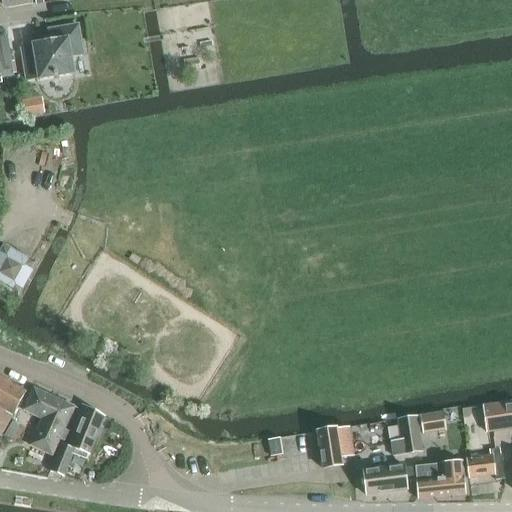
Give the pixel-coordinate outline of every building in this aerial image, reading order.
[(6,0),(8,9),(33,5),(31,0),(6,0)] [(33,47),(21,49),(27,81),(38,79),(39,80),(74,75),(71,58),(82,56),(78,26),(47,31),(49,43),(33,46),(33,47)] [(0,82),(1,82),(1,78),(14,76),(7,40),(0,40),(0,82)] [(42,101),(22,104),(24,116),(44,113),(42,101)] [(0,255),(0,288),(19,298),(36,266),(3,249),(0,255)] [(0,377),(0,437),(26,392),(0,377)] [(74,408),(33,389),(23,411),(41,420),(29,446),(52,456),(74,408)] [(511,401),(501,403),(503,411),(503,417),(505,431),(511,430),(511,401)] [(503,411),(501,403),(482,406),(486,434),(505,431),(503,417),(503,411)] [(104,417),(82,405),(66,446),(62,445),(51,472),(63,477),(74,450),(89,456),(104,417)] [(420,416),(420,417),(423,435),(446,431),(443,412),(420,416)] [(393,456),(422,452),(417,418),(398,421),(401,441),(391,443),(393,456)] [(319,432),(323,467),(323,468),(343,465),(343,459),(354,457),(351,428),(319,432)] [(504,470),(501,454),(501,455),(500,449),(489,450),(490,456),(466,459),(469,479),(495,475),(496,480),(504,479),(504,470)] [(465,495),(462,462),(440,464),(415,467),(416,482),(417,482),(419,500),(465,495)] [(406,484),(414,482),(416,482),(415,467),(410,468),(410,467),(405,468),(405,466),(363,472),(366,496),(407,490),(406,484)]
